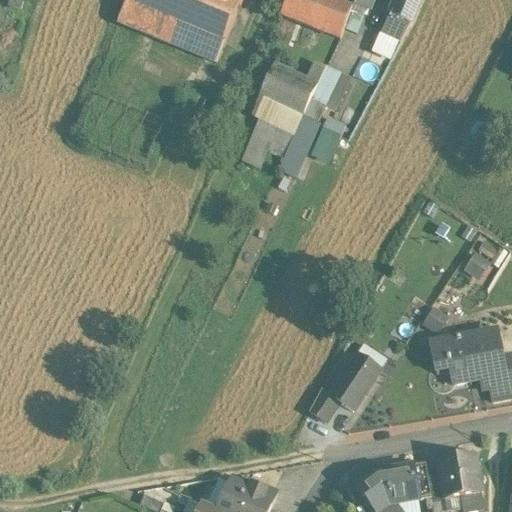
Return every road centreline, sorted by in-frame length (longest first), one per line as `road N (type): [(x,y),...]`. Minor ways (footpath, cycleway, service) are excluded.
road 1 (track): [(0,509),(50,510),(316,463),(345,450)]
road 2 (residential): [(511,418),(345,450),(303,511)]
